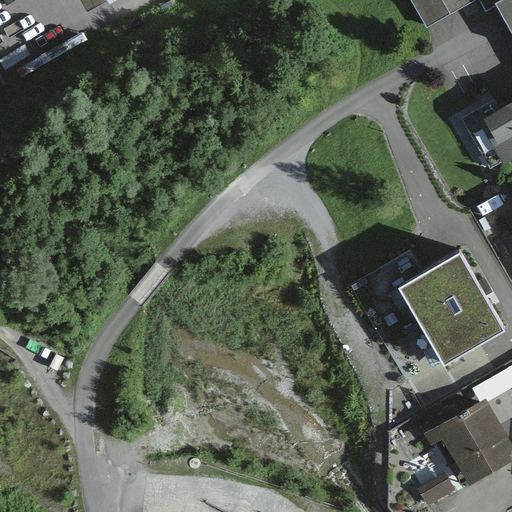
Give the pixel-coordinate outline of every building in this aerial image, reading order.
[(511,0),(499,0),(498,1),(511,27),(511,0)] [(511,153),(511,108),(485,123),(504,158),(511,153)] [(511,316),(473,245),(411,279),(454,357),(511,324),(511,316)] [(511,456),(511,428),(490,392),(444,419),(479,476),(511,456)] [(445,475),(420,490),(428,504),(453,489),(445,475)]
